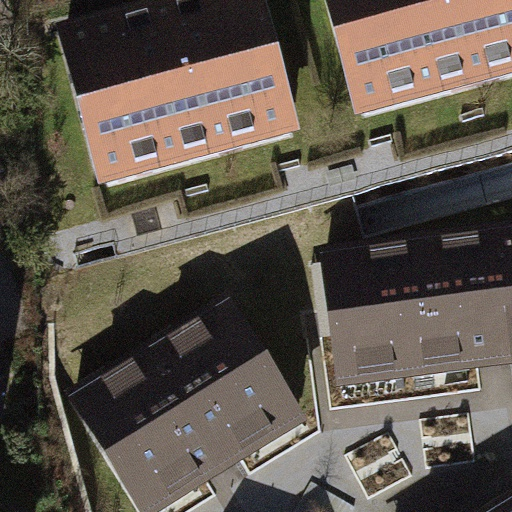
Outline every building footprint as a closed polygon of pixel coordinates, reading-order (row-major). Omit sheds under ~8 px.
[(511,74),(511,0),(332,0),(362,113),(511,74)] [(104,185),(289,133),(253,5),(68,57),(104,185)] [(511,230),(328,256),(345,376),(511,352),(511,230)] [(144,511),(151,511),(298,421),(230,306),(76,399),(144,511)] [(0,344),(0,408),(19,402),(0,344)] [(319,493),(311,511),(355,511),(357,509),(319,493)]
